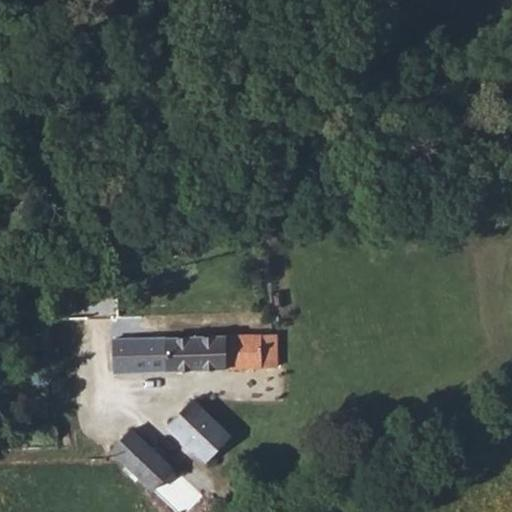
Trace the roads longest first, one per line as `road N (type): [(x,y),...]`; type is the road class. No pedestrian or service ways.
road 1 (track): [(139,267),(380,180)]
road 2 (track): [(0,253),(139,267)]
